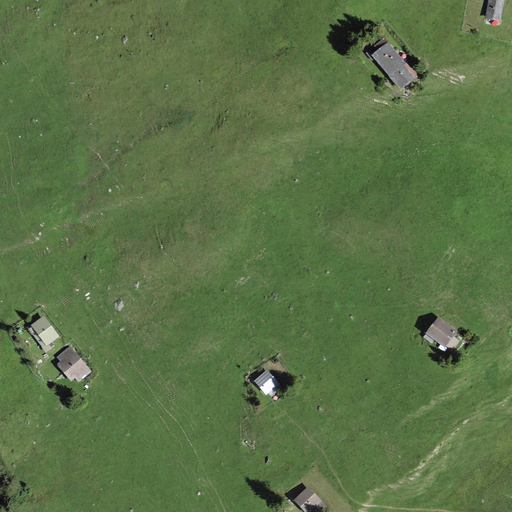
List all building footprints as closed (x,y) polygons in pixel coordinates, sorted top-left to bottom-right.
[(504,0),(487,0),(484,18),(500,21),(504,0)] [(371,56),(389,77),(406,63),(388,42),(371,56)] [(417,77),(406,63),(389,77),(400,91),(417,77)] [(52,326),(44,316),(31,325),(38,336),(52,326)] [(458,331),(438,317),(425,334),(444,348),(446,346),(453,351),(460,341),(454,337),(458,331)] [(59,337),(52,326),(38,336),(46,346),(59,337)] [(56,365),(63,373),(80,359),(69,346),(56,358),(60,361),(56,365)] [(92,372),(80,359),(63,373),(71,381),(74,378),(79,383),(92,372)] [(279,384),(267,370),(254,381),(266,395),(279,384)] [(313,511),(323,511),(328,508),(307,487),(293,501),(304,511),(310,511),(312,511),(313,511)]
